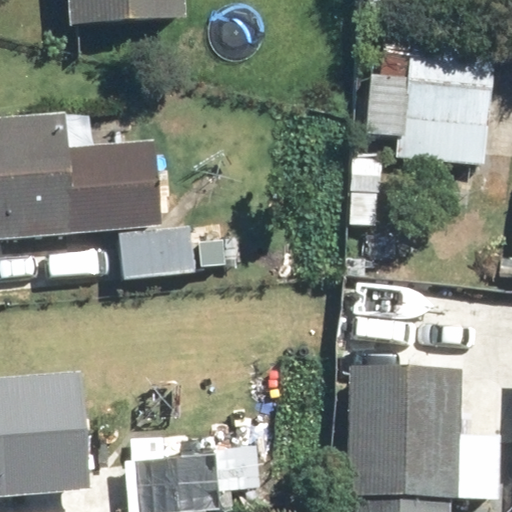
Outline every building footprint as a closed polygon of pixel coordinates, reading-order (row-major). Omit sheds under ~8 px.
[(73,0),(75,24),(184,19),(182,0),(73,0)] [(413,52),(406,154),(480,159),(488,57),(413,52)] [(0,145),(0,242),(154,228),(144,132),(0,145)] [(381,163),(346,161),(343,229),(379,230),(381,163)] [(198,233),(118,239),(122,282),(196,277),(196,267),(235,264),(234,241),(199,244),(198,233)] [(350,364),(349,511),(462,511),(464,365),(350,364)] [(0,382),(0,504),(94,496),(83,376),(0,382)] [(128,447),(131,505),(225,500),(222,442),(128,447)]
